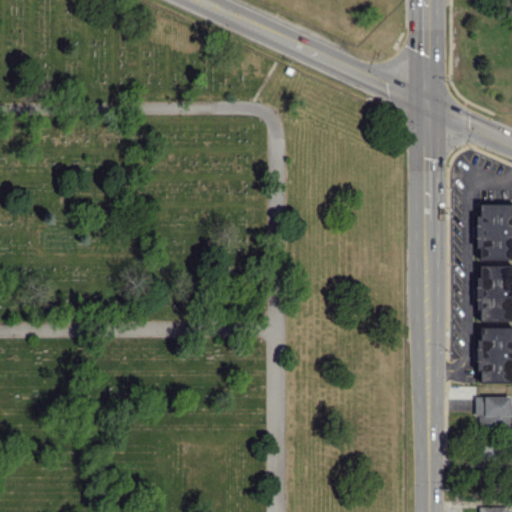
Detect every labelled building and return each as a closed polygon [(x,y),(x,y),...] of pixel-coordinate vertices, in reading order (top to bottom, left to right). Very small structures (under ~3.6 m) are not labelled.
[(511,204),(479,203),(478,215),(474,215),(474,247),(479,247),(478,258),(511,259),(511,204)] [(511,265),(478,265),(478,276),(476,276),(476,319),(511,319),(511,265)] [(511,326),(478,327),(478,338),(475,338),(475,369),(479,369),(479,381),(511,380),(511,326)] [(509,395),(474,396),(474,426),(509,425),(509,395)] [(499,444),(477,441),(474,460),(496,463),(499,444)]
